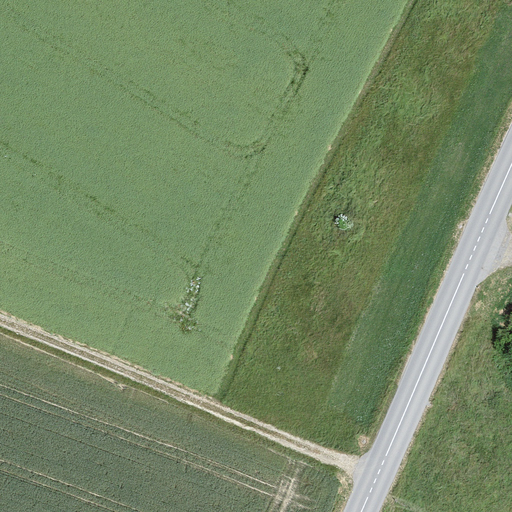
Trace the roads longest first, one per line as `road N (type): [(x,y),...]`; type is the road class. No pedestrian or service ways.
road 1 (track): [(0,318),(380,476)]
road 2 (tertiary): [(511,164),(364,511)]
